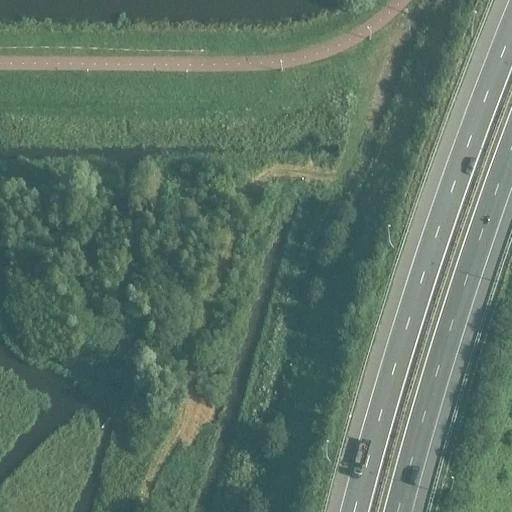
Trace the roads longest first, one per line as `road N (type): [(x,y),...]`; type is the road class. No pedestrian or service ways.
road 1 (track): [(159,434),(185,390),(251,184),(270,173),(343,180),(363,121),(373,29)]
road 2 (motorway): [(511,26),(400,339),(353,511)]
road 3 (motorway): [(396,511),(511,149)]
